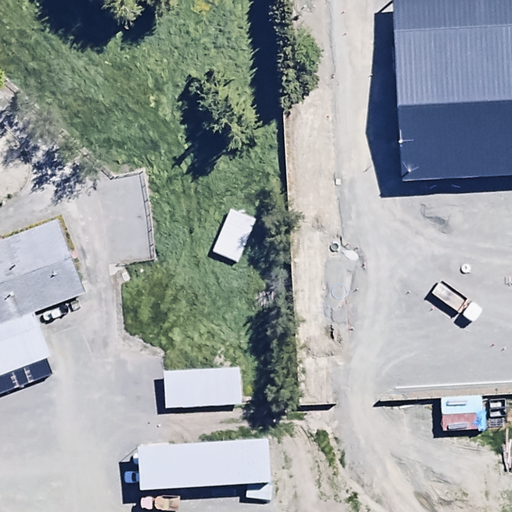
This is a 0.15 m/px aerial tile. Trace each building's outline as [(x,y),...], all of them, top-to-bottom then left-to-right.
[(511,0),(394,0),(404,182),(511,176),(511,0)] [(0,248),(0,404),(36,391),(29,372),(51,363),(34,318),(84,299),(57,227),(0,248)] [(396,271),(399,348),(443,347),(440,269),(396,271)] [(105,371),(108,416),(127,415),(124,356),(98,357),(99,371),(105,371)] [(240,373),(165,375),(166,414),(241,412),(240,373)] [(66,397),(30,397),(30,419),(100,419),(100,394),(81,394),(81,406),(66,406),(66,397)] [(270,443),(140,452),(143,495),(273,486),(270,443)] [(93,449),(62,450),(63,470),(25,472),(25,465),(1,466),(2,492),(6,492),(7,508),(95,505),(93,449)]
